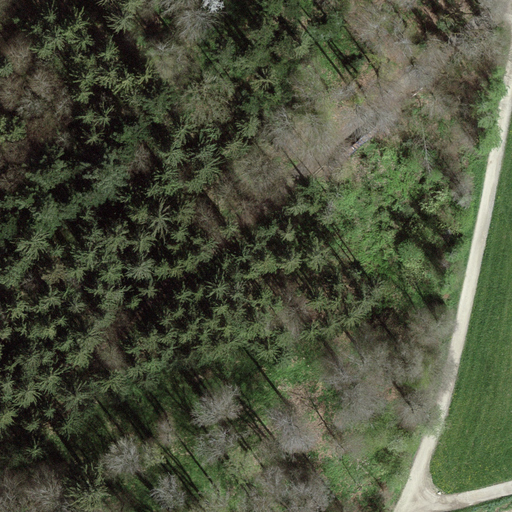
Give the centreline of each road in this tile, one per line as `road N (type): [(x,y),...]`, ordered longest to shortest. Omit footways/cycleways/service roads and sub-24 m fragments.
road 1 (track): [(0,436),(417,69),(511,0)]
road 2 (track): [(407,511),(442,414),(511,88)]
